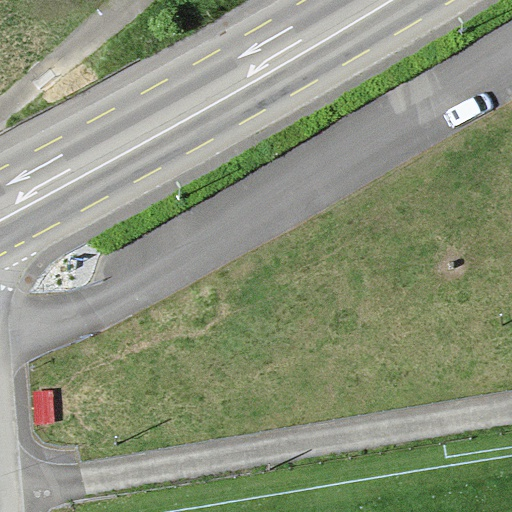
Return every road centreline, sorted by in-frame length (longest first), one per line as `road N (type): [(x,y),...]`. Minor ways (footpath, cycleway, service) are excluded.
road 1 (residential): [(511,408),(0,494)]
road 2 (primary): [(0,207),(367,0)]
road 3 (residential): [(0,104),(122,0)]
